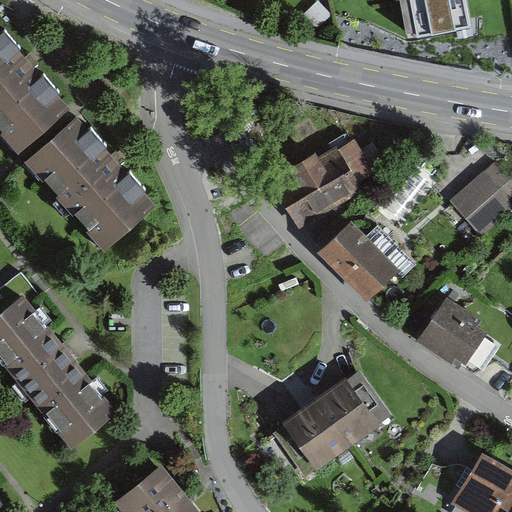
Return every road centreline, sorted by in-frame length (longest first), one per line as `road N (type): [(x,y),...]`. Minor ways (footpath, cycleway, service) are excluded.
road 1 (residential): [(251,511),(223,460),(208,246),(170,124),(167,98),(186,34)]
road 2 (secondary): [(186,34),(342,80),(511,112)]
